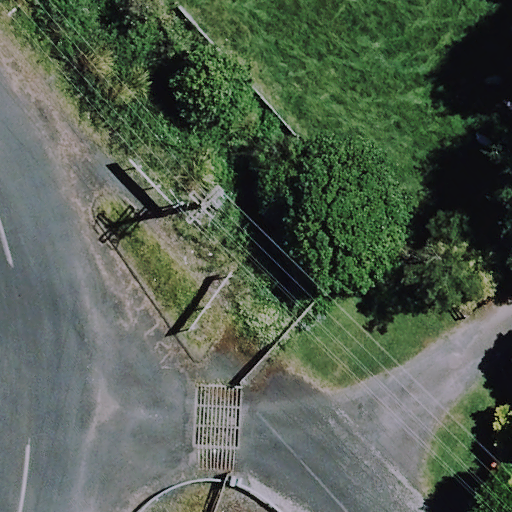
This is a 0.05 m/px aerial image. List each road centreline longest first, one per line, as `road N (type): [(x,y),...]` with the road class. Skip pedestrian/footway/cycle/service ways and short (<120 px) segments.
road 1 (unclassified): [(307,511),(290,492),(182,448),(56,421)]
road 2 (unclassified): [(56,421),(0,171)]
